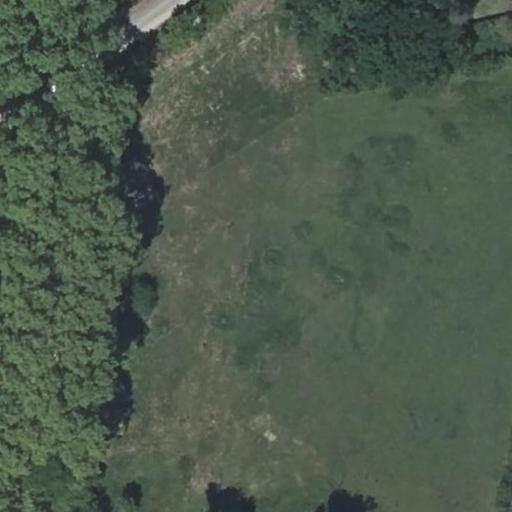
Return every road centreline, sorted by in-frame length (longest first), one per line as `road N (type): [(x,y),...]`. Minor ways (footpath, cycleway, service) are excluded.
road 1 (track): [(26,511),(66,134),(56,0)]
road 2 (unclassified): [(0,125),(168,0)]
